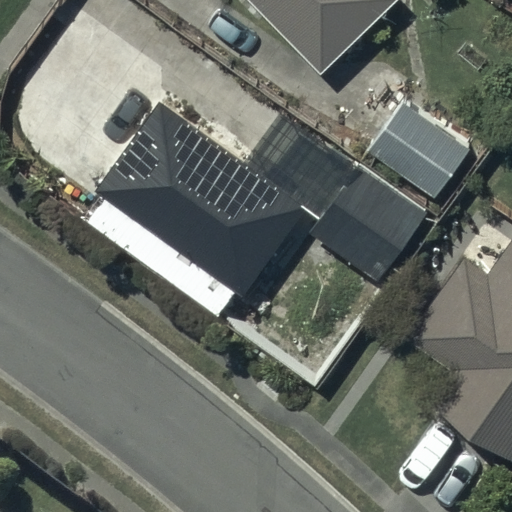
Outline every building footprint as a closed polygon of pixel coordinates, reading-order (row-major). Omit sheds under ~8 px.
[(251,0),(318,71),(393,0),(251,0)] [(161,98),(97,188),(102,192),(85,215),(221,312),(237,290),(239,291),(304,200),(161,98)] [(407,101),(372,150),(435,196),(470,147),(407,101)] [(362,161),(310,229),(376,278),(427,210),(362,161)] [(408,335),(450,365),(453,367),(431,398),(511,456),(511,455),(511,237),(510,240),(486,222),(463,254),(465,255),(408,335)]
